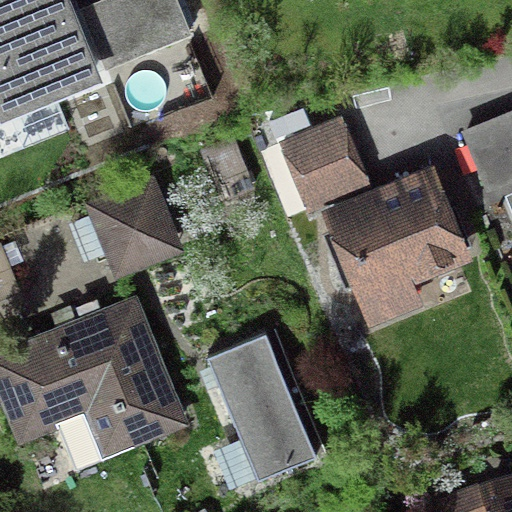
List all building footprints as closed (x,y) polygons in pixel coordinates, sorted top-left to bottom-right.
[(0,0),(0,110),(102,71),(74,0),(0,0)] [(85,0),(79,2),(105,65),(118,60),(120,66),(136,59),(134,53),(192,29),(189,22),(194,20),(185,0),(85,0)] [(511,105),(461,126),(486,187),(506,178),(504,174),(511,170),(511,105)] [(372,181),(343,109),(304,125),(297,108),(270,118),(308,212),(323,207),(321,202),(372,181)] [(235,132),(200,146),(223,200),(257,186),(235,132)] [(474,255),(434,156),(372,181),(321,202),(323,207),(369,323),(423,301),(425,304),(476,283),(465,258),(474,255)] [(153,169),(85,196),(91,211),(70,219),(84,256),(106,248),(116,273),(184,246),(153,169)] [(0,296),(22,288),(2,238),(0,238),(0,296)] [(190,421),(136,287),(0,342),(0,395),(17,438),(55,423),(78,478),(144,452),(139,441),(190,421)] [(317,452),(267,328),(207,352),(211,362),(200,366),(230,440),(207,449),(221,485),(252,473),(254,477),(317,452)] [(511,511),(511,463),(438,490),(445,511),(511,511)]
